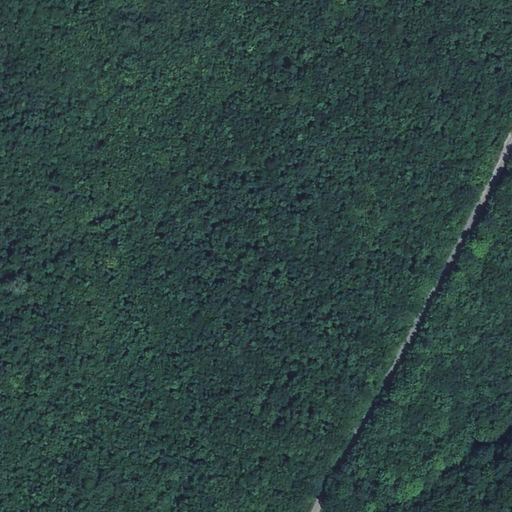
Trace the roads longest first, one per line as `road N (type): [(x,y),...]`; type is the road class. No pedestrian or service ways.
road 1 (track): [(311,511),(511,143)]
road 2 (track): [(388,511),(511,430)]
